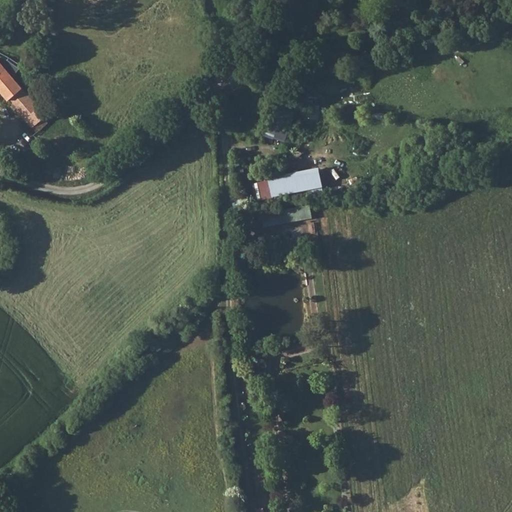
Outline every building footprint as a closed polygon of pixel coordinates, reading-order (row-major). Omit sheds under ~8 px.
[(0,87),(29,122),(39,130),(49,121),(37,111),(40,107),(14,76),(20,67),(8,58),(0,54),(0,87)] [(286,141),(297,112),(277,104),(266,133),(286,141)] [(320,119),(322,105),(310,104),(309,118),(320,119)] [(274,196),(325,187),(321,167),(270,176),(274,196)] [(269,179),(254,182),(258,201),(273,198),(269,179)] [(313,206),(282,207),(282,221),(314,219),(313,206)]
